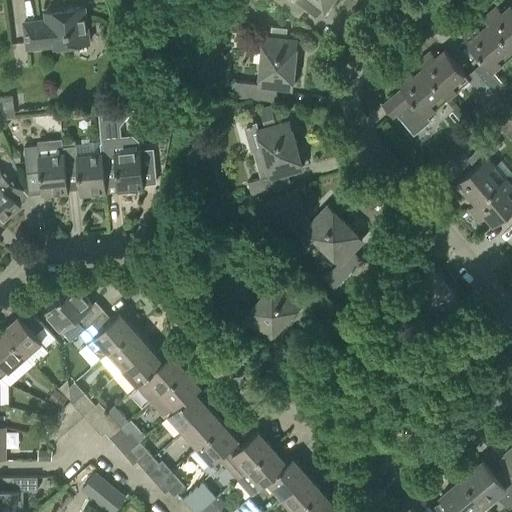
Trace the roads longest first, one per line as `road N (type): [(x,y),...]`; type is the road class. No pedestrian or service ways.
road 1 (residential): [(0,295),(58,258),(117,252),(260,401),(368,455)]
road 2 (residential): [(511,321),(359,133),(351,85),(359,53),(428,0)]
road 3 (residential): [(368,455),(397,458),(434,441),(511,384)]
